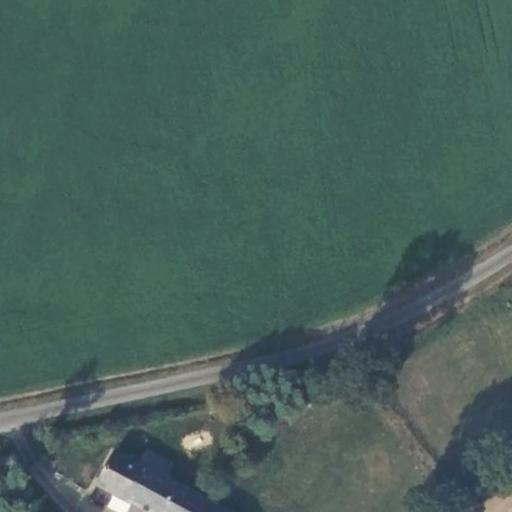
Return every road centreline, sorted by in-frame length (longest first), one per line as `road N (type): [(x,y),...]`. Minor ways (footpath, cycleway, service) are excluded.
road 1 (unclassified): [(511,255),(383,325),(294,354),(0,420)]
road 2 (unknown): [(0,435),(96,511)]
